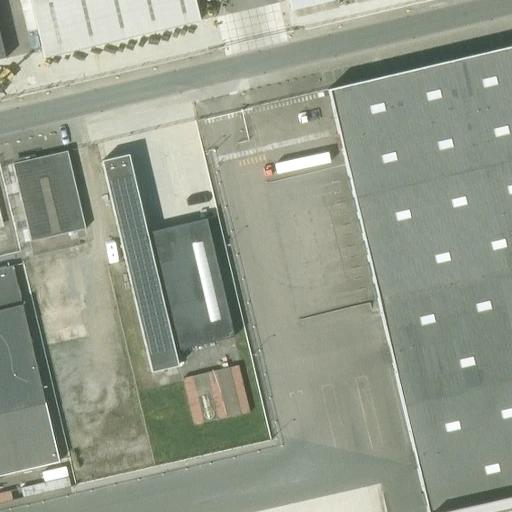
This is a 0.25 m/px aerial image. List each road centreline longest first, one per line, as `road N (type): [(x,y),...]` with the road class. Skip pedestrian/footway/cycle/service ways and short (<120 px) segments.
road 1 (unknown): [(165,511),(280,480),(315,446),(297,348),(211,77)]
road 2 (unclassified): [(0,127),(511,4)]
